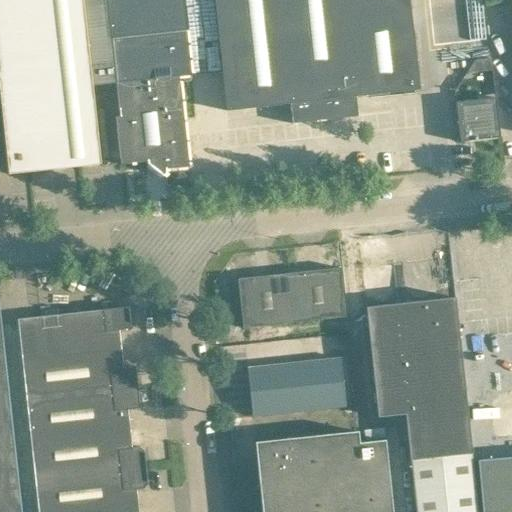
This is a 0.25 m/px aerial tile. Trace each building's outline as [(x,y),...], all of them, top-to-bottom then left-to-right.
[(0,0),(0,85),(9,174),(101,164),(93,86),(83,0),(0,0)] [(189,167),(179,78),(191,76),(182,0),(83,0),(93,86),(116,83),(120,117),(116,117),(121,164),(147,161),(147,157),(150,156),(157,162),(165,161),(166,169),(189,167)] [(214,0),(227,111),(290,104),(292,124),(358,116),(355,97),(419,90),(409,0),(214,0)] [(490,42),(489,26),(476,26),(477,43),(490,42)] [(467,73),(492,70),(491,58),(475,60),(467,73)] [(9,174),(0,85),(0,154),(6,154),(8,174),(9,174)] [(460,142),(500,138),(496,100),(456,104),(460,142)] [(243,328),(346,317),(340,268),(237,279),(243,328)] [(469,436),(455,298),(366,307),(377,417),(404,414),(407,439),(469,436)] [(135,367),(123,368),(122,353),(119,330),(127,329),(130,325),(129,307),(17,319),(26,399),(138,388),(135,367)] [(0,511),(21,511),(0,318),(0,511)] [(247,368),(252,416),(345,406),(340,358),(247,368)] [(30,439),(130,428),(128,409),(140,408),(138,388),(26,399),(30,439)] [(132,448),(130,428),(30,439),(35,479),(146,467),(144,450),(140,447),(132,448)] [(359,443),(358,431),(254,442),(262,511),(393,511),(385,440),(359,443)] [(477,511),(471,454),(469,436),(407,439),(410,460),(411,460),(416,511),(477,511)] [(511,511),(511,457),(477,460),(482,511),(511,511)] [(38,511),(99,511),(138,508),(136,489),(144,488),(147,484),(146,467),(35,479),(38,511)]
